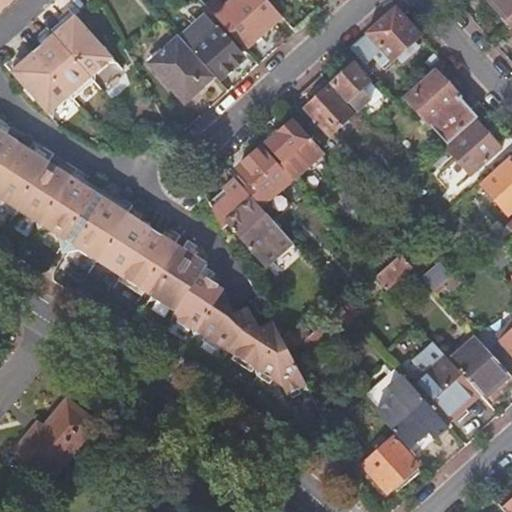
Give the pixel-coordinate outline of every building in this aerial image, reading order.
[(0,0),(0,10),(11,0),(0,0)] [(280,17),(264,0),(232,0),(214,17),(244,49),(280,17)] [(511,0),(487,0),(500,13),(511,27),(511,26),(511,0)] [(203,14),(178,37),(190,50),(191,50),(217,79),(241,57),(215,28),(203,14)] [(423,35),(404,14),(387,14),(350,48),(365,64),(372,59),(383,71),(423,35)] [(114,62),(75,18),(33,56),(13,74),(52,118),(72,100),(93,81),(114,62)] [(178,37),(176,34),(146,60),(185,105),(215,78),(190,50),(178,37)] [(381,89),(355,60),(331,80),(357,110),(381,89)] [(461,94),(436,67),(403,95),(428,124),(461,94)] [(357,110),(331,80),(303,106),(328,135),(357,110)] [(448,143),(477,117),(459,97),(431,122),(448,143)] [(326,154),(292,116),(262,142),(295,180),(326,154)] [(504,148),(477,117),(448,143),(445,146),(471,176),(504,148)] [(0,164),(15,141),(4,134),(3,134),(0,131),(0,164)] [(15,141),(0,164),(0,180),(22,146),(15,141)] [(264,205),(295,180),(262,142),(232,168),(238,175),(242,179),(264,205)] [(33,153),(22,146),(0,180),(0,198),(11,205),(13,213),(46,161),(41,158),(34,154),(33,153)] [(34,154),(41,158),(44,154),(36,148),(33,153),(34,154)] [(56,168),(46,161),(13,213),(21,212),(35,221),(36,228),(70,177),(64,173),(58,169),(56,168)] [(506,213),(511,207),(511,161),(483,187),(506,213)] [(295,241),(264,205),(238,175),(210,200),(225,228),(231,223),(268,270),(295,241)] [(70,177),(36,228),(44,227),(57,236),(61,245),(64,240),(94,192),(93,191),(82,185),(74,179),(70,177)] [(101,197),(94,192),(64,240),(71,245),(101,197)] [(71,245),(68,248),(76,247),(89,256),(93,265),(126,212),(124,211),(114,205),(106,200),(101,197),(71,245)] [(126,212),(93,265),(101,263),(114,272),(116,280),(149,227),(139,221),(131,216),(126,212)] [(149,227),(116,280),(124,278),(137,287),(141,296),(144,291),(174,243),(172,242),(162,236),(154,230),(149,227)] [(179,247),(174,243),(144,291),(149,295),(179,247)] [(149,295),(146,300),(154,298),(167,307),(171,316),(198,273),(204,263),(202,262),(192,256),(184,250),(179,247),(149,295)] [(198,273),(170,317),(179,315),(192,324),(194,332),(214,300),(221,289),(198,273)] [(228,308),(214,300),(194,332),(200,331),(225,347),(226,353),(241,331),(231,313),(228,308)] [(244,307),(231,313),(241,331),(226,353),(234,353),(255,366),(257,373),(260,369),(271,352),(258,343),(261,339),(256,329),(244,307)] [(275,322),(256,329),(261,339),(258,343),(271,352),(260,369),(282,384),(287,394),(301,387),(313,392),(291,352),(275,322)] [(511,326),(499,339),(511,352),(511,326)] [(509,375),(477,339),(451,363),(483,398),(509,375)] [(422,372),(408,384),(445,424),(458,413),(454,409),(475,390),(451,363),(446,357),(424,375),(422,372)] [(408,384),(402,376),(388,388),(396,396),(376,413),(408,450),(428,433),(434,440),(448,427),(445,424),(408,384)] [(35,437),(29,432),(14,450),(41,472),(55,456),(62,463),(94,423),(66,400),(42,428),(35,437)] [(36,423),(29,432),(35,437),(42,428),(36,423)] [(415,466),(391,439),(362,465),(387,492),(415,466)] [(55,456),(41,472),(49,479),(62,463),(55,456)] [(511,511),(511,497),(510,499),(500,508),(503,511),(511,511)]
